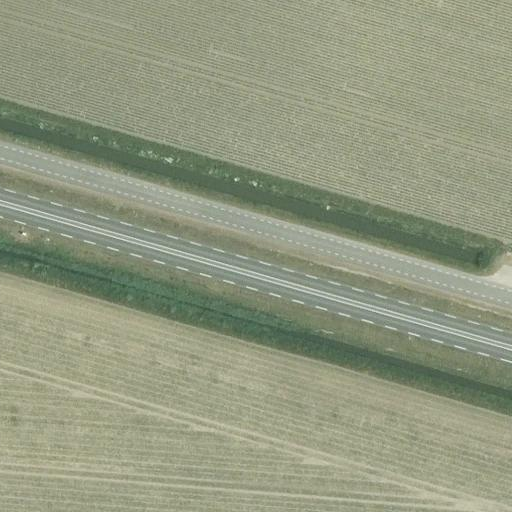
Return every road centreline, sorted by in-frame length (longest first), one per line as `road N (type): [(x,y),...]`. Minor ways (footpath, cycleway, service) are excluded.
road 1 (track): [(511,428),(0,281)]
road 2 (primary): [(511,349),(0,203)]
road 3 (unclassified): [(511,298),(0,153)]
